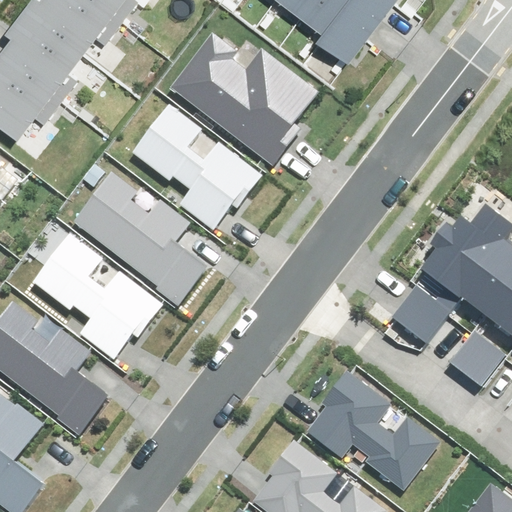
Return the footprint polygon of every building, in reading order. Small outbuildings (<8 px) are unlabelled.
[(124,16),(103,0),(33,0),(28,6),(87,51),(102,31),(109,37),(124,16)] [(103,0),(124,16),(136,0),(103,0)] [(294,0),(305,8),(311,0),(294,0)] [(311,0),(305,8),(330,26),(349,0),(311,0)] [(325,32),(355,54),(395,0),(349,0),(330,26),(325,32)] [(87,51),(28,6),(13,26),(19,31),(3,51),(62,96),(81,73),(74,68),(87,51)] [(218,30),(180,81),(280,157),(302,128),(294,122),(316,93),(261,52),(249,68),(234,57),(241,48),(218,30)] [(62,96),(3,51),(0,55),(0,112),(25,132),(41,111),(47,116),(62,96)] [(176,93),(137,146),(190,184),(184,191),(224,220),(267,160),(176,93)] [(119,165),(77,217),(193,308),(225,267),(186,237),(202,217),(173,194),(159,212),(140,197),(148,188),(119,165)] [(464,295),(470,287),(511,233),(511,223),(487,205),(473,223),(463,215),(458,222),(452,218),(434,241),(440,246),(425,265),(464,295)] [(70,226),(31,279),(91,322),(85,330),(125,358),(169,298),(70,226)] [(511,233),(470,287),(491,304),(511,276),(511,233)] [(511,276),(491,304),(511,319),(511,276)] [(427,340),(452,310),(421,284),(395,314),(427,340)] [(10,301),(0,312),(0,365),(80,428),(110,390),(76,364),(87,350),(58,327),(52,334),(10,301)] [(483,383),(506,354),(479,332),(456,361),(483,383)] [(322,399),(304,422),(335,447),(342,439),(397,482),(431,439),(336,364),(314,392),(322,399)] [(0,501),(14,511),(17,511),(36,486),(12,469),(44,425),(0,393),(0,501)] [(266,472),(248,495),(269,511),(285,511),(286,511),(285,511),(375,511),(280,437),(258,465),(266,472)] [(511,511),(511,483),(487,464),(450,511),(511,511)]
